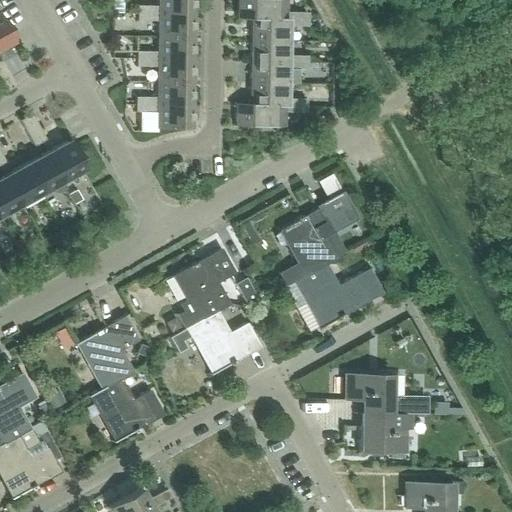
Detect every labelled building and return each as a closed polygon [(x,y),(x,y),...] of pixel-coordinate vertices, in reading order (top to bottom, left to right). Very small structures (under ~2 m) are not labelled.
[(134,5),(134,13),(191,14),(191,0),(155,0),(155,6),(134,5)] [(234,0),(234,18),(248,19),(248,18),(305,19),(305,12),(283,12),(283,0),(234,0)] [(191,14),(134,13),(134,20),(155,20),(155,36),(190,37),(191,14)] [(305,26),(305,19),(248,18),(248,19),(248,40),(283,40),(283,25),(305,26)] [(133,51),(133,58),(190,59),(190,37),(155,36),(154,51),(133,51)] [(248,40),(247,61),(304,62),(304,56),(282,55),(283,40),(248,40)] [(190,59),(133,58),(133,65),(154,66),(154,81),(189,82),(190,59)] [(247,61),(247,83),(282,84),(295,84),(296,69),(303,69),(304,62),(247,61)] [(5,73),(0,75),(0,89),(1,92),(12,86),(5,73)] [(189,105),(189,82),(154,81),(153,97),(133,96),(132,104),(189,105)] [(247,83),(247,104),(247,105),(303,106),(303,99),(282,99),(282,84),(247,83)] [(153,127),(188,128),(189,105),(132,104),(132,111),(153,111),(153,127)] [(303,106),(247,105),(247,104),(232,104),(232,125),(281,126),(281,113),(303,114),(303,106)] [(35,126),(28,113),(17,120),(24,133),(35,126)] [(42,139),(35,126),(24,133),(31,146),(42,139)] [(63,140),(42,152),(57,179),(58,179),(78,168),(63,140)] [(57,179),(42,152),(22,163),(37,191),(48,184),(54,194),(63,189),(58,179),(57,179)] [(22,163),(1,174),(17,202),(37,191),(22,163)] [(1,174),(0,174),(0,210),(17,202),(1,174)] [(73,190),(67,193),(73,204),(80,201),(73,190)] [(287,223),(276,229),(287,250),(293,260),(275,270),(283,285),(289,282),(301,275),(321,264),(322,265),(334,258),(321,236),(351,219),(335,191),(310,205),(312,209),(287,223)] [(254,234),(246,220),(238,224),(247,238),(254,234)] [(178,311),(172,314),(180,329),(213,310),(214,312),(226,304),(213,282),(231,272),(217,248),(167,276),(181,300),(174,304),(178,311)] [(301,275),(289,282),(315,328),(364,300),(379,292),(365,268),(351,276),(334,286),(322,265),(321,264),(301,275)] [(242,278),(232,283),(247,310),(258,304),(242,278)] [(180,329),(164,338),(173,353),(182,348),(179,341),(185,337),(206,375),(256,347),(242,323),(225,332),(214,312),(213,310),(193,322),(180,329)] [(70,344),(96,388),(116,377),(117,378),(128,372),(116,350),(133,340),(120,316),(70,344)] [(178,326),(172,316),(163,321),(169,331),(178,326)] [(145,346),(136,343),(133,352),(143,355),(145,346)] [(0,382),(0,442),(14,435),(27,428),(14,406),(32,396),(18,372),(0,382)] [(359,399),(359,413),(383,413),(409,413),(422,413),(422,397),(386,396),(386,374),(342,374),(341,399),(359,399)] [(83,395),(96,417),(109,442),(159,414),(146,389),(128,399),(117,378),(116,377),(96,388),(83,395)] [(444,400),(431,400),(431,411),(444,411),(444,400)] [(409,413),(383,413),(359,413),(359,426),(356,426),(355,451),(400,452),(401,429),(409,429),(409,413)] [(53,463),(60,459),(39,421),(29,427),(40,448),(39,449),(27,428),(14,435),(0,442),(0,485),(7,498),(57,471),(53,463)] [(419,508),(418,511),(442,511),(443,508),(446,508),(446,483),(401,482),(401,507),(419,508)] [(168,496),(164,488),(156,492),(161,500),(168,496)] [(137,489),(104,507),(106,511),(135,511),(146,506),(154,504),(149,496),(143,500),(137,489)] [(161,500),(156,492),(149,496),(154,504),(161,500)]
